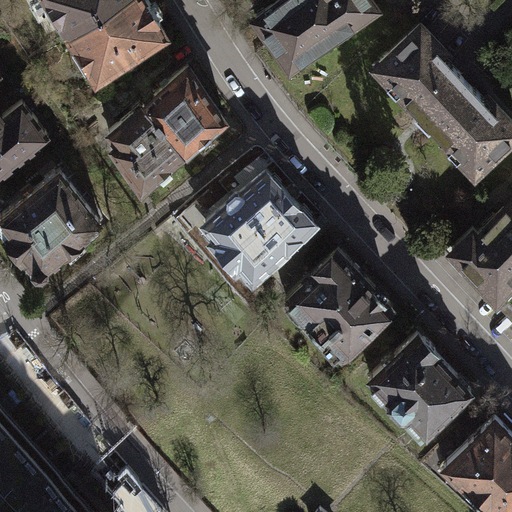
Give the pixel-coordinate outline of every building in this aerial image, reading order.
[(48,0),(68,31),(118,0),(48,0)] [(166,32),(145,0),(118,0),(68,31),(96,76),(166,32)] [(276,0),(255,14),(290,65),(376,7),(371,0),(276,0)] [(445,45),(421,20),(379,61),(395,77),(391,81),(419,110),(422,107),(434,119),(429,124),(458,154),(463,149),(479,166),(511,134),(511,118),(497,103),(495,105),(441,49),(445,45)] [(0,134),(39,105),(0,54),(0,134)] [(144,101),(184,151),(227,117),(188,67),(144,101)] [(143,183),(184,151),(144,101),(110,127),(118,138),(111,143),(143,183)] [(0,134),(0,227),(27,263),(111,198),(39,105),(0,134)] [(263,165),(202,218),(213,230),(208,235),(232,263),(236,259),(248,273),(310,219),(263,165)] [(473,224),(452,243),(497,292),(511,277),(511,198),(478,230),(473,224)] [(393,303),(338,245),(286,293),(341,351),(393,303)] [(511,277),(497,292),(511,307),(511,277)] [(412,328),(365,373),(402,412),(406,409),(423,427),(467,385),(430,346),(430,342),(421,332),(417,333),(412,328)] [(0,511),(99,511),(0,401),(0,511)] [(511,511),(511,430),(495,412),(444,460),(500,511),(511,511)] [(127,495),(142,511),(151,511),(166,499),(147,478),(127,495)]
